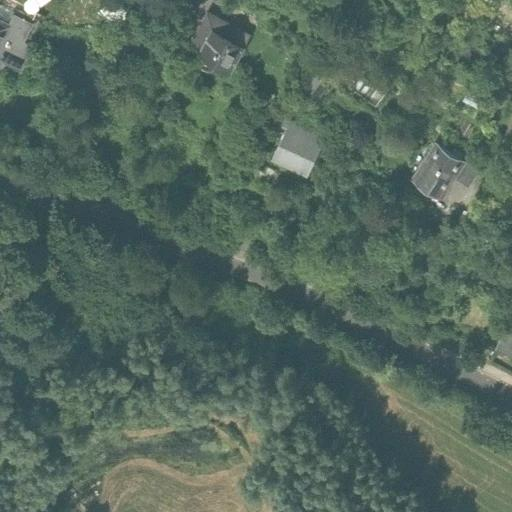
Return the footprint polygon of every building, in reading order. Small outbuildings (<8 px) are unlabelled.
[(0,0),(0,45),(1,45),(2,44),(3,41),(20,48),(30,26),(21,21),(29,5),(34,6),(36,0),(0,0)] [(257,12),(235,0),(212,0),(200,21),(208,26),(207,28),(238,45),(257,12)] [(314,82),(332,55),(323,48),(304,75),(314,82)] [(332,117),(283,94),(276,107),(290,114),(278,140),(313,157),(332,117)] [(444,112),(421,147),(448,166),(465,142),(478,151),(489,136),(472,126),(470,129),(444,112)] [(99,173),(71,162),(64,181),(92,192),(99,173)] [(267,232),(246,225),(239,245),(260,252),(267,232)] [(511,328),(503,325),(495,345),(511,352),(511,328)]
